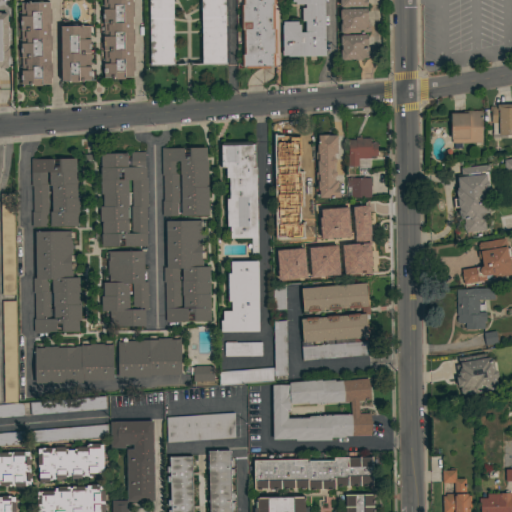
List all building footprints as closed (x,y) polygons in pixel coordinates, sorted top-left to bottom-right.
[(132,0),(134,78),(124,78),(124,79),(116,79),(116,78),(104,78),(103,0),(132,0)] [(149,0),(225,0),(226,62),(227,62),(227,65),(191,65),(191,64),(202,64),(201,0),(173,0),(174,64),(186,64),(186,65),(150,66),(149,0)] [(270,67),(270,68),(247,69),(247,68),(242,68),(242,55),(243,55),(243,30),(241,30),(241,5),(242,5),(242,0),(275,0),(276,5),(274,5),(274,29),(276,29),(277,54),(275,54),(275,66),(273,66),(273,67),(270,67)] [(324,0),(325,56),(288,57),(288,55),(283,56),(282,25),(283,25),(283,22),(298,22),(298,25),(301,25),(301,33),(305,32),(305,21),(302,21),(302,8),(306,8),(305,4),(296,4),(296,2),(292,2),(292,0),(324,0)] [(341,50),(342,50),(342,48),(341,48),(340,36),(342,36),(342,32),(341,32),(340,24),(342,24),(342,19),(340,19),(340,11),(342,11),(341,6),(340,0),(367,0),(367,7),(346,7),(346,9),(367,8),(368,26),(370,27),(370,30),(368,33),(347,33),(347,35),(368,35),(368,49),(370,52),(370,55),(369,56),(369,59),(363,59),(363,60),(356,61),(356,59),(351,60),(342,61),(342,59),(341,59),(341,50)] [(51,84),(42,84),(42,86),(33,86),(33,84),(21,84),(20,3),(49,2),(51,84)] [(0,14),(8,13),(8,48),(9,48),(9,58),(8,58),(8,67),(7,67),(7,68),(0,68),(0,14)] [(61,75),(60,75),(60,61),(61,61),(61,48),(60,48),(59,33),(61,33),(61,26),(63,26),(63,21),(68,21),(68,26),(90,26),(91,80),(79,80),(79,82),(70,82),(70,81),(61,81),(61,75)] [(499,122),(491,123),(491,112),(490,112),(490,107),(497,106),(497,105),(511,104),(511,135),(499,135),(499,122)] [(461,143),(461,145),(454,145),(454,143),(452,143),(452,139),(451,139),(451,113),(464,113),(463,111),(481,111),(482,143),(461,143)] [(337,153),(334,153),(334,157),(336,159),(336,162),(334,163),(334,170),(336,172),(336,175),(335,177),(335,181),(338,181),(338,186),(340,186),(340,198),(319,198),(319,190),(318,190),(318,185),(316,185),(316,169),(318,169),(318,167),(315,167),(315,150),(317,150),(317,144),(318,144),(318,135),(328,135),(328,136),(337,135),(337,153)] [(358,159),(359,166),(348,166),(348,155),(349,155),(348,140),(355,140),(355,137),(361,137),(361,138),(370,138),(370,143),(377,143),(377,156),(375,156),(376,158),(358,159)] [(258,254),(251,254),(251,238),(230,238),(230,226),(227,226),(226,199),(229,199),(229,178),(226,178),(226,168),(221,168),(221,145),(222,145),(222,142),(251,141),(252,144),(255,144),(255,168),(257,168),(258,254)] [(282,171),(281,148),(285,148),(285,145),(298,144),(298,147),(303,147),(305,169),(282,171)] [(181,175),(180,175),(180,161),(177,161),(177,174),(178,174),(178,202),(177,202),(177,216),(162,216),(162,201),(163,201),(163,176),(162,176),(161,148),(183,148),(183,155),(189,155),(189,148),(206,148),(206,160),(208,160),(209,216),(181,216),(181,175)] [(102,235),(100,235),(100,206),(101,206),(101,170),(99,170),(99,159),(100,159),(100,154),(127,154),(127,152),(145,152),(145,167),(145,179),(147,179),(147,207),(146,207),(147,246),(125,246),(124,239),(119,239),(119,247),(102,247),(102,235)] [(32,212),(33,212),(33,186),(31,186),(31,159),(53,159),(53,167),(59,167),(59,158),(76,158),(76,172),(75,172),(75,174),(76,174),(76,183),(75,183),(75,184),(77,184),(77,198),(79,198),(79,212),(76,212),(76,214),(78,214),(78,226),(50,227),(50,212),(52,212),(51,186),(50,186),(50,172),(46,172),(46,184),(48,184),(48,213),(47,213),(47,227),(32,227),(32,212)] [(511,159),(502,162),(505,176),(511,174),(511,159)] [(489,165),(489,171),(488,171),(491,197),(489,197),(490,210),(489,210),(489,213),(484,214),(486,230),(465,232),(464,220),(459,221),(458,210),(459,209),(459,208),(458,208),(458,207),(454,208),(453,199),(458,198),(458,197),(457,196),(456,191),(457,190),(457,187),(458,187),(457,175),(461,175),(460,168),(489,165)] [(371,197),(351,198),(351,190),(347,190),(347,178),(371,178),(371,197)] [(314,192),(309,192),(309,194),(293,195),(292,181),(313,180),(314,192)] [(0,194),(14,193),(15,295),(2,295),(0,194)] [(366,202),(368,218),(369,223),(368,223),(368,230),(344,231),(342,204),(366,202)] [(338,205),(339,219),(323,220),(322,206),(338,205)] [(210,320),(193,321),(193,313),(188,313),(188,321),(180,321),(180,322),(167,323),(167,321),(165,321),(165,282),(164,283),(163,268),(166,268),(166,221),(202,220),(202,222),(201,222),(201,230),(202,230),(202,243),(201,243),(201,261),(203,261),(203,267),(210,267),(210,320)] [(79,292),(78,292),(78,294),(79,294),(79,303),(78,303),(78,305),(81,305),(81,320),(78,320),(78,331),(62,332),(62,324),(56,324),(56,332),(48,332),(48,333),(35,333),(35,332),(33,332),(33,319),(34,319),(34,293),(33,293),(32,278),(36,278),(35,232),(71,231),(71,233),(70,233),(70,240),(72,240),(72,255),(70,255),(71,271),(72,271),(72,277),(79,277),(79,292)] [(462,280),(461,274),(461,273),(461,270),(481,266),(480,259),(478,260),(476,251),(478,251),(477,245),(478,244),(478,243),(504,238),(508,258),(509,260),(510,263),(509,265),(511,275),(463,284),(462,280)] [(275,261),(274,245),(295,244),(296,260),(275,261)] [(316,256),(315,249),(322,248),(322,245),(334,244),(335,255),(316,256)] [(144,251),(144,282),(147,282),(147,311),(145,311),(145,326),(110,327),(109,311),(102,311),(101,296),(103,296),(103,282),(109,282),(109,274),(107,274),(107,261),(109,261),(109,253),(107,253),(107,251),(144,251)] [(371,252),(372,260),(371,260),(372,273),(343,276),(342,270),(336,271),(335,261),(341,261),(341,255),(371,252)] [(259,332),(221,332),(221,321),(223,321),(223,311),(231,311),(231,302),(228,302),(228,274),(230,274),(230,261),(258,261),(259,332)] [(366,283),(366,286),(368,286),(368,292),(367,292),(368,305),(369,305),(370,319),(366,319),(368,337),(318,341),(318,346),(368,341),(369,355),(302,360),(301,342),(303,342),(301,319),(305,319),(305,318),(318,317),(318,318),(326,317),(326,316),(338,315),(338,316),(347,315),(347,314),(359,313),(359,315),(362,314),(361,308),(349,309),(349,308),(340,309),(328,310),(328,309),(320,310),(320,311),(308,312),(307,312),(303,312),(301,289),(366,283)] [(286,310),(273,310),(273,285),(285,285),(286,310)] [(465,329),(465,323),(458,323),(458,321),(456,321),(456,317),(457,317),(457,315),(456,315),(456,289),(469,289),(469,288),(494,288),(494,300),(477,300),(478,301),(485,301),(485,310),(478,311),(478,312),(486,312),(486,322),(484,322),(484,329),(465,329)] [(2,301),(15,301),(17,403),(4,403),(2,301)] [(287,375),(274,377),(274,381),(219,386),(219,372),(274,368),(273,322),(286,321),(287,375)] [(496,331),(498,343),(485,345),(482,333),(496,331)] [(118,377),(118,342),(140,342),(140,340),(142,340),(142,338),(149,338),(149,336),(156,336),(156,340),(157,340),(157,338),(171,338),(171,340),(178,340),(178,339),(180,339),(181,375),(150,375),(150,377),(118,377)] [(261,342),(261,356),(224,357),(224,343),(261,342)] [(82,381),(82,383),(35,383),(35,347),(36,347),(36,348),(43,348),(43,347),(57,347),(57,348),(75,348),(75,346),(81,346),(81,345),(82,344),(82,346),(90,346),(90,344),(103,344),(103,345),(111,345),(111,344),(113,344),(113,380),(82,381)] [(485,353),(485,358),(489,357),(490,361),(493,360),(494,370),(497,371),(498,376),(496,379),(498,388),(463,396),(462,394),(460,393),(460,389),(461,387),(458,387),(456,377),(457,377),(455,365),(459,365),(457,358),(485,353)] [(209,366),(209,367),(213,367),(213,381),(193,381),(193,374),(191,374),(191,368),(193,368),(193,367),(195,367),(195,366),(209,366)] [(164,386),(184,386),(184,376),(164,377),(164,386)] [(321,380),(321,381),(334,380),(335,381),(343,381),(343,382),(369,380),(370,399),(358,400),(359,414),(370,414),(370,436),(344,436),(344,437),(331,438),(331,440),(295,441),(295,439),(273,440),(272,385),(288,385),(288,394),(289,394),(289,412),(288,412),(288,418),(309,418),(309,417),(324,416),(324,415),(351,414),(350,401),(317,404),(317,403),(308,404),(308,402),(291,404),(289,383),(321,380)] [(30,415),(30,408),(24,408),(24,415),(0,417),(0,404),(105,396),(106,409),(30,415)] [(234,413),(235,438),(167,443),(166,418),(234,413)] [(126,449),(133,449),(133,445),(125,445),(125,448),(110,448),(110,422),(153,421),(154,501),(145,501),(145,503),(138,503),(138,502),(128,502),(128,511),(112,511),(112,501),(127,501),(126,449)] [(107,424),(108,437),(32,444),(31,431),(107,424)] [(0,446),(0,433),(25,431),(26,444),(0,446)] [(42,449),(42,448),(50,448),(50,449),(54,449),(54,447),(65,447),(65,449),(67,449),(67,450),(74,450),(74,449),(76,449),(76,447),(86,447),(86,445),(88,445),(88,444),(100,444),(100,445),(103,445),(103,478),(89,478),(89,477),(87,477),(87,476),(84,476),(84,477),(81,477),(81,479),(71,479),(71,476),(68,476),(68,477),(65,477),(65,479),(52,479),(52,481),(49,481),(49,482),(39,483),(39,467),(38,467),(38,465),(37,465),(37,455),(38,455),(38,449),(42,449)] [(0,452),(13,452),(13,451),(24,451),(24,452),(29,452),(29,457),(30,457),(30,465),(29,465),(29,469),(30,469),(30,473),(31,473),(32,482),(31,482),(31,486),(25,486),(25,487),(0,487),(0,452)] [(230,458),(235,457),(235,469),(233,469),(233,475),(231,475),(231,477),(230,477),(231,493),(234,493),(234,499),(231,499),(232,503),(234,503),(234,508),(232,509),(232,510),(231,510),(231,511),(209,511),(208,451),(230,451),(230,458)] [(286,460),(286,453),(294,453),(294,460),(308,459),(308,461),(333,460),(333,458),(348,457),(348,452),(356,452),(356,458),(373,457),(373,485),(335,486),(335,489),(308,490),(308,488),(254,489),(254,460),(286,460)] [(192,511),(167,511),(167,510),(170,510),(170,506),(167,506),(167,500),(170,500),(170,482),(167,482),(166,477),(170,476),(170,473),(167,473),(166,467),(169,467),(169,457),(191,457),(192,511)] [(454,483),(442,483),(442,470),(455,470),(455,479),(465,478),(465,494),(467,494),(467,496),(469,496),(469,511),(442,511),(442,496),(445,496),(445,494),(454,494),(454,483)] [(38,511),(38,504),(36,504),(36,497),(37,497),(36,492),(55,492),(55,490),(58,490),(58,487),(69,487),(69,488),(70,488),(72,488),(72,487),(84,487),(84,488),(86,488),(86,486),(91,486),(91,485),(99,485),(99,486),(103,485),(104,491),(104,501),(104,505),(104,511),(38,511)] [(480,511),(480,494),(510,493),(510,511),(480,511)] [(345,511),(345,495),(373,494),(373,511),(345,511)] [(0,511),(0,497),(6,497),(6,499),(15,499),(15,511),(0,511)] [(304,497),(305,508),(308,508),(308,511),(257,511),(257,507),(256,507),(256,502),(257,502),(257,500),(256,500),(256,498),(304,497)]
